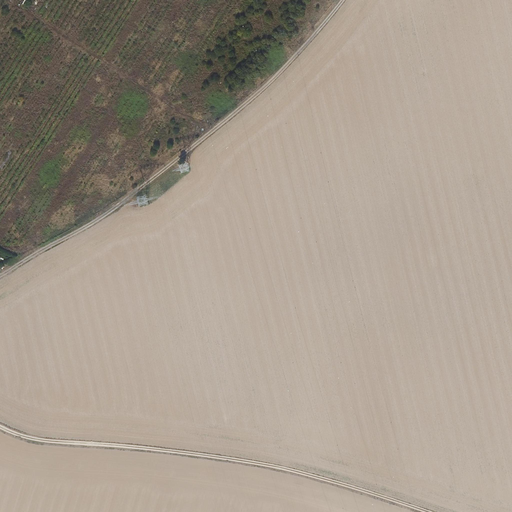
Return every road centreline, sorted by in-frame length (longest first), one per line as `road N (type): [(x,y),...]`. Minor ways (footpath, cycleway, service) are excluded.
road 1 (track): [(0,275),(96,221),(186,152),(279,74),(341,0)]
road 2 (track): [(0,427),(35,440),(263,464),(425,511)]
